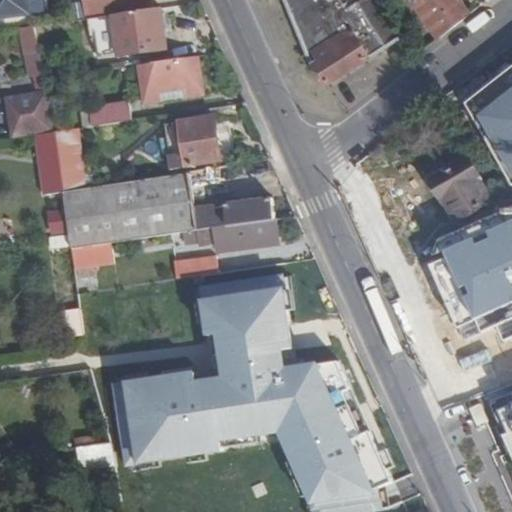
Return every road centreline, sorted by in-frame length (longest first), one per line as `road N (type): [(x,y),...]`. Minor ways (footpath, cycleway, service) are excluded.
road 1 (secondary): [(455,511),(302,168)]
road 2 (residential): [(302,168),(511,8)]
road 3 (secondary): [(302,168),(226,0)]
